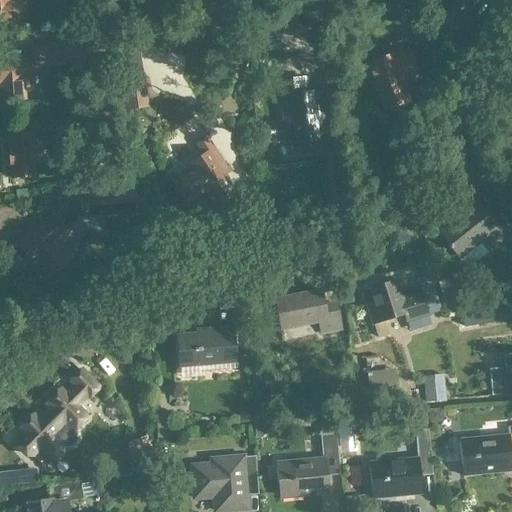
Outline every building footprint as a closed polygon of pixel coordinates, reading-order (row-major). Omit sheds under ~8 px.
[(0,0),(0,21),(26,20),(25,1),(18,2),(17,0),(0,0)] [(482,0),(446,0),(445,2),(471,19),(482,0)] [(435,44),(425,14),(409,19),(420,49),(435,44)] [(0,101),(1,101),(1,102),(25,99),(24,88),(28,87),(26,70),(69,66),(66,42),(30,45),(31,58),(0,60),(0,101)] [(402,81),(411,77),(412,81),(418,79),(408,50),(393,55),(392,54),(360,65),(367,83),(372,81),(383,111),(409,102),(402,81)] [(116,58),(120,80),(142,76),(138,54),(116,58)] [(115,58),(96,60),(97,71),(116,70),(115,58)] [(149,108),(143,76),(142,76),(120,80),(126,112),(149,108)] [(333,90),(304,93),(302,78),(280,80),(282,96),(288,95),(294,149),(298,148),(299,153),(315,152),(315,147),(319,146),(316,123),(323,122),(322,114),(336,112),(333,90)] [(33,147),(32,134),(72,131),(71,119),(28,122),(28,134),(7,136),(11,178),(35,176),(34,163),(38,162),(37,147),(33,147)] [(204,190),(215,206),(235,192),(222,172),(227,169),(206,137),(195,144),(202,156),(190,164),(193,169),(173,182),(186,202),(204,190)] [(86,217),(136,214),(135,189),(85,192),(86,217)] [(476,203),(439,233),(459,258),(496,229),(500,233),(510,226),(492,204),(483,211),(476,203)] [(25,261),(28,258),(33,265),(35,263),(48,278),(72,257),(63,246),(75,236),(70,230),(67,233),(52,215),(16,245),(17,245),(14,248),(13,254),(19,261),(25,261)] [(405,314),(407,322),(427,316),(419,291),(400,297),(395,281),(371,289),(375,302),(367,305),(373,325),(374,325),(378,339),(389,336),(384,321),(405,314)] [(275,300),(281,329),(319,322),(321,334),(341,330),(336,305),(324,307),(320,291),(275,300)] [(484,307),(475,309),(478,325),(486,323),(510,319),(510,318),(511,317),(511,313),(509,313),(507,303),(484,307)] [(180,368),(234,363),(231,327),(196,330),(197,334),(178,336),(180,368)] [(500,356),(501,369),(489,370),(491,396),(511,394),(511,353),(499,355),(499,356),(500,356)] [(367,373),(371,400),(395,397),(391,370),(367,373)] [(15,440),(15,445),(13,447),(26,459),(27,458),(34,458),(43,467),(49,461),(50,462),(58,463),(66,455),(64,448),(70,448),(76,442),(76,434),(70,428),(75,428),(83,420),(83,414),(76,407),(85,397),(87,399),(98,388),(80,371),(70,381),(75,386),(65,396),(59,390),(45,404),(49,408),(37,421),(32,416),(19,428),(23,432),(15,440)] [(422,379),(422,403),(444,403),(444,379),(422,379)] [(0,413),(1,414),(13,401),(0,390),(0,413)] [(155,416),(156,422),(157,439),(172,438),(171,421),(171,415),(155,416)] [(511,426),(507,427),(508,435),(459,440),(462,476),(496,473),(495,468),(511,466),(510,453),(511,452),(511,426)] [(432,475),(428,430),(414,431),(417,458),(368,462),(371,499),(404,496),(404,491),(421,489),(419,476),(432,475)] [(340,475),(336,434),(320,435),(322,458),(276,462),(279,499),(312,496),(312,490),(328,489),(327,476),(340,475)] [(156,469),(146,437),(133,441),(143,473),(156,469)] [(446,466),(456,466),(456,453),(451,453),(451,446),(445,446),(446,466)] [(214,496),(215,511),(247,509),(244,473),(256,472),(255,456),(211,459),(211,465),(191,466),(194,498),(214,496)] [(36,470),(0,473),(0,487),(38,483),(36,470)] [(27,503),(28,511),(68,511),(67,503),(82,501),(79,482),(47,487),(49,500),(27,503)]
